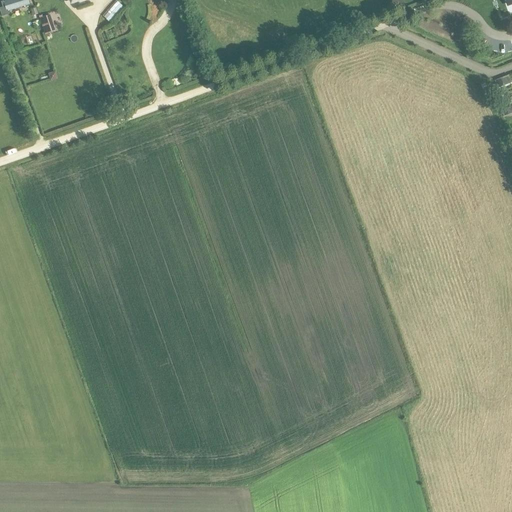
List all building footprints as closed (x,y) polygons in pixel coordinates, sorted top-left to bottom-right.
[(9,15),(8,11),(27,5),(31,4),(29,0),(7,0),(1,2),(3,7),(0,8),(0,9),(2,17),(9,15)] [(118,2),(104,17),(111,23),(124,8),(118,2)] [(40,18),(45,34),(56,30),(51,15),(40,18)] [(50,81),(58,79),(56,71),(48,73),(50,81)] [(502,78),(495,81),(498,88),(505,85),(502,78)]
